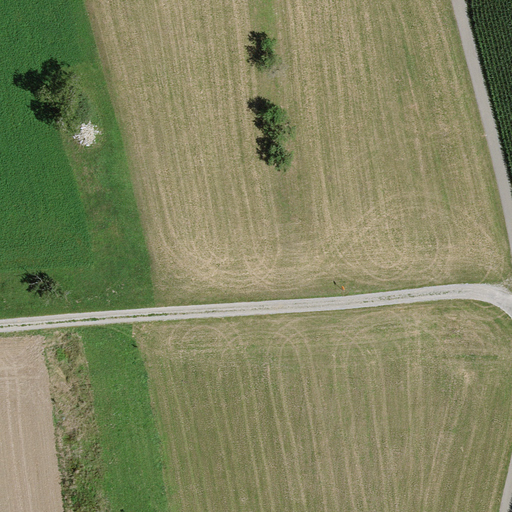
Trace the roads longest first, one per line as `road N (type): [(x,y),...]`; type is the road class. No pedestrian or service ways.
road 1 (track): [(0,330),(458,295),(511,302)]
road 2 (track): [(460,0),(511,232)]
